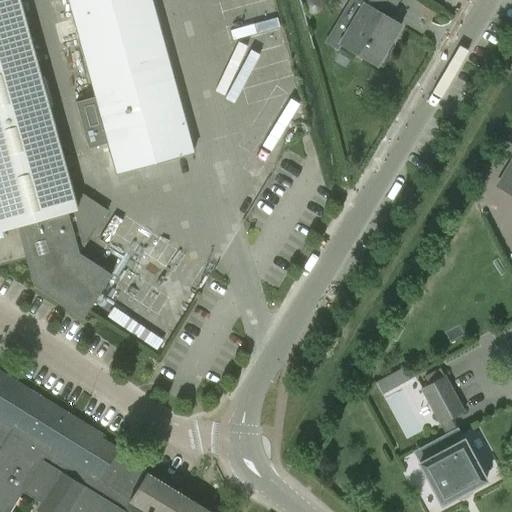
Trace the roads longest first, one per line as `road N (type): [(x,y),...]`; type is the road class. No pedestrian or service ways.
road 1 (unclassified): [(244,450),(248,396),(485,0)]
road 2 (unknown): [(38,0),(73,131),(91,166),(144,211),(233,238)]
road 3 (unclassified): [(244,450),(164,435),(0,312)]
road 4 (unknown): [(233,238),(181,0)]
road 5 (unknown): [(242,279),(305,175)]
